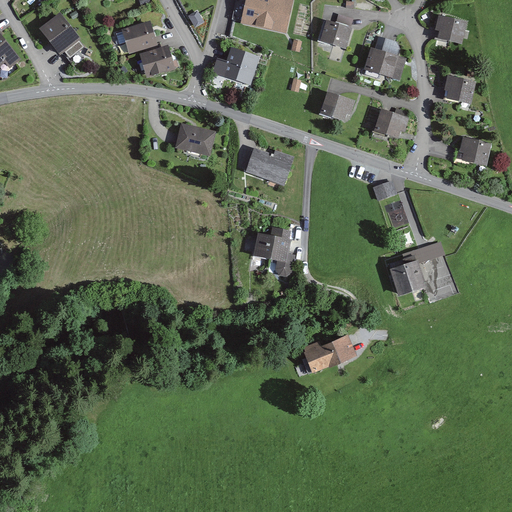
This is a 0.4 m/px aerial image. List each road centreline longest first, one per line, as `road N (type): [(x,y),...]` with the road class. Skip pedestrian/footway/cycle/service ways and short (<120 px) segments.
road 1 (tertiary): [(417,174),(192,98)]
road 2 (residential): [(417,174),(427,132),(424,58),(393,0)]
road 3 (tertiary): [(192,98),(53,89)]
